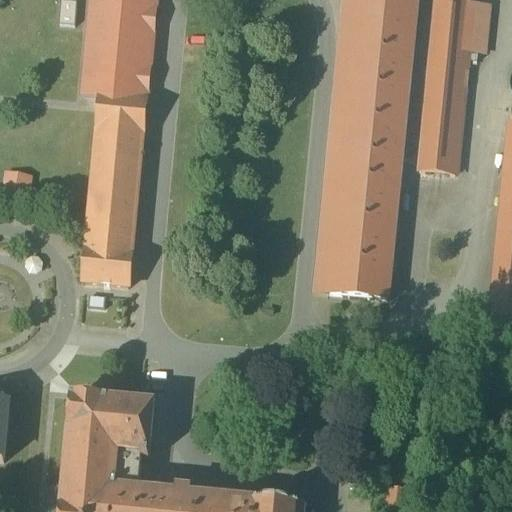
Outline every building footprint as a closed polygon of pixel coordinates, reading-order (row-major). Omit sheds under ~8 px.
[(171,0),(96,0),(87,102),(111,105),(92,291),(142,295),(171,0)] [(494,9),(408,0),(356,0),(325,300),(399,308),(413,176),(461,181),(474,59),(489,60),(494,9)] [(511,133),(511,134),(490,324),(511,326),(511,133)] [(154,411),(60,404),(51,511),(290,511),(128,499),(131,462),(150,463),(154,411)] [(0,464),(19,466),(23,415),(0,413),(0,464)]
